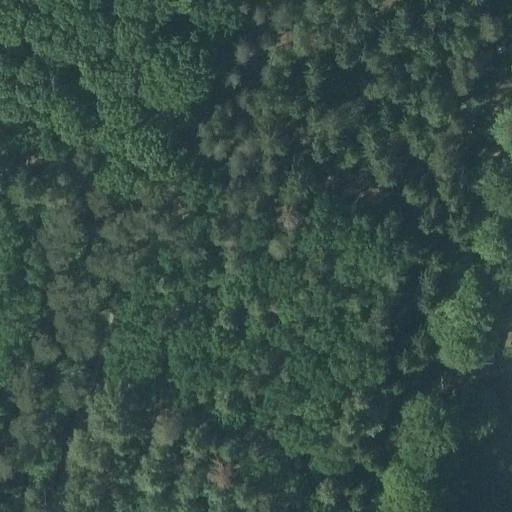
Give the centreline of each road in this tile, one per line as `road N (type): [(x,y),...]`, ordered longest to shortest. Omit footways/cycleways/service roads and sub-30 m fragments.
road 1 (track): [(165,148),(278,200),(295,215),(299,236),(296,287),(227,511)]
road 2 (track): [(139,239),(53,511)]
road 3 (track): [(207,0),(177,76),(165,148)]
